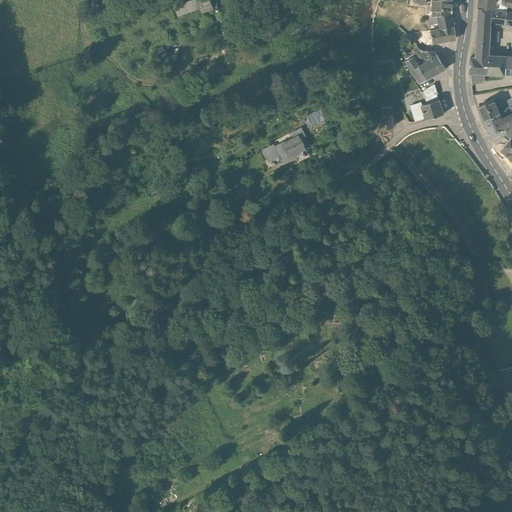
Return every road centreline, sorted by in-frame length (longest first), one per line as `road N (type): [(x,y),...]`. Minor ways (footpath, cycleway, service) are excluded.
road 1 (track): [(290,216),(364,194),(391,209),(356,206),(262,257),(202,296),(203,303),(352,258),(390,279),(403,314),(380,281),(345,276),(210,341),(301,315),(362,322),(374,336),(378,386),(353,410),(161,511)]
road 2 (track): [(342,184),(75,350),(0,427)]
road 3 (track): [(217,9),(211,62),(157,84),(127,76),(97,50),(82,30),(81,0)]
road 4 (secondary): [(467,0),(459,90),(475,142),(503,185)]
